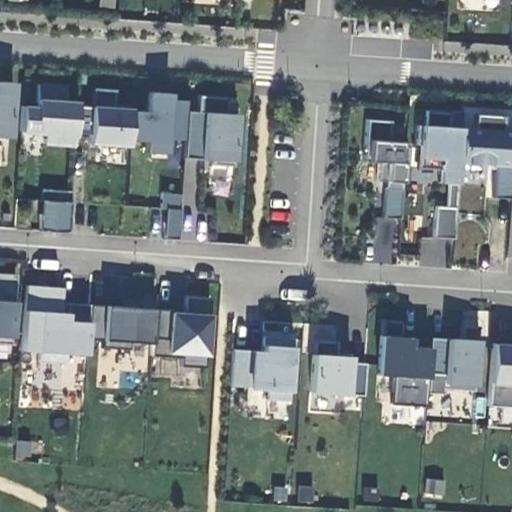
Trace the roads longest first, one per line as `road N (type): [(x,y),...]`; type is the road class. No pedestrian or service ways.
road 1 (residential): [(0,45),(319,66)]
road 2 (residential): [(0,247),(309,274)]
road 3 (residential): [(319,66),(309,274)]
road 4 (residential): [(309,274),(511,290)]
road 5 (residential): [(319,66),(511,78)]
